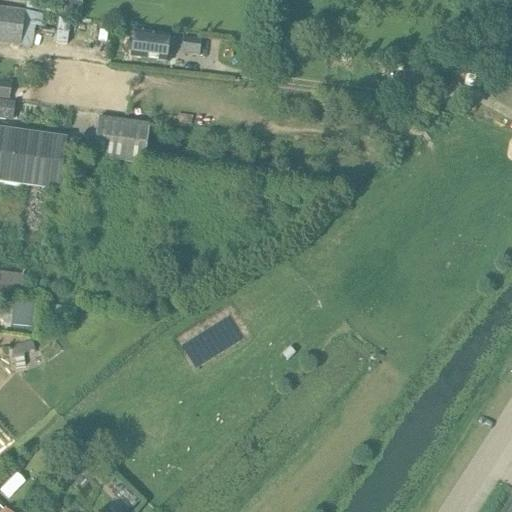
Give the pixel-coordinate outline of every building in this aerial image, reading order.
[(25,12),(0,8),(0,44),(20,47),(20,45),(31,47),(34,27),(39,27),(40,17),(24,15),(25,12)] [(68,22),(66,45),(86,47),(88,24),(68,22)] [(167,37),(134,33),(131,58),(165,62),(167,50),(171,51),(173,41),(167,40),(167,37)] [(180,55),(198,58),(201,40),(183,37),(180,55)] [(0,79),(15,81),(17,70),(0,67),(0,79)] [(14,103),(0,100),(0,120),(12,122),(14,103)] [(99,119),(93,158),(144,164),(149,126),(99,119)] [(65,140),(0,130),(0,184),(58,192),(65,140)] [(0,298),(20,301),(23,276),(0,272),(0,298)] [(13,302),(12,328),(37,329),(39,303),(13,302)] [(34,343),(10,347),(14,370),(25,368),(24,355),(36,352),(34,343)] [(85,460),(74,470),(82,478),(92,468),(85,460)] [(124,487),(115,496),(130,510),(139,502),(124,487)]
